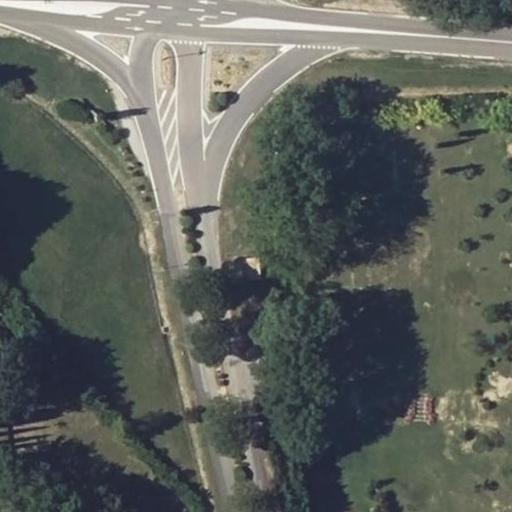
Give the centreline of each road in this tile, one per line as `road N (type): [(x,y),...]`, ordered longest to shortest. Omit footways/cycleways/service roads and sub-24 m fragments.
road 1 (residential): [(144,91),(234,511)]
road 2 (residential): [(265,511),(205,220)]
road 3 (residential): [(205,220),(229,127),(258,87),(347,35)]
road 4 (residential): [(205,220),(192,132),(194,31)]
road 5 (residential): [(3,11),(74,37),(144,91)]
road 6 (tertiary): [(194,31),(347,35)]
road 7 (tertiary): [(3,11),(148,29)]
road 8 (tertiary): [(411,31),(283,11)]
